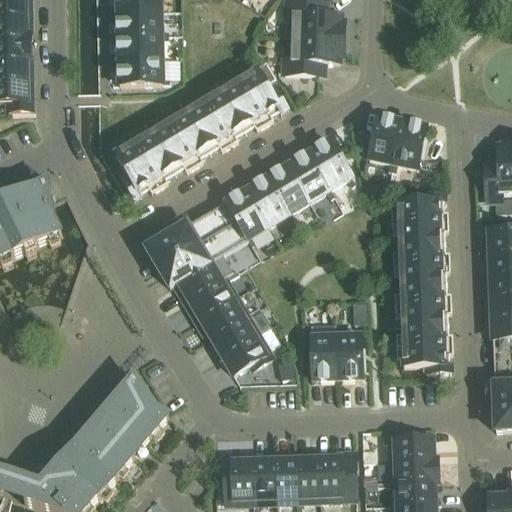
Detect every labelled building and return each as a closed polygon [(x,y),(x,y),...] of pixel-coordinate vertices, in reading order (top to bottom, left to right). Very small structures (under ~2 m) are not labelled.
[(0,0),(0,20),(26,20),(25,0),(0,0)] [(161,0),(118,0),(119,1),(109,1),(110,8),(119,8),(119,11),(119,19),(162,18),(161,0)] [(341,45),(344,45),(345,28),(341,28),(342,22),(320,21),(321,8),(287,6),(287,22),(293,22),(293,43),(318,44),(341,45)] [(162,38),(162,18),(119,19),(119,26),(119,29),(110,29),(110,36),(119,36),(119,43),(162,42),(162,38)] [(0,42),(9,42),(27,42),(27,41),(26,20),(0,20),(0,42)] [(27,63),(27,64),(32,64),(31,41),(27,41),(27,42),(9,42),(0,42),(0,63),(9,63),(27,63)] [(163,66),(162,46),(162,42),(119,43),(120,49),(110,49),(110,56),(120,56),(120,60),(120,67),(163,66)] [(318,44),(293,43),(292,65),(285,64),(285,80),(319,81),(319,68),(340,69),(340,63),(344,63),(344,45),(341,45),(318,44)] [(0,85),(28,85),(27,64),(27,63),(9,63),(0,63),(0,85)] [(163,66),(120,67),(120,74),(120,77),(111,77),(111,84),(120,84),(120,92),(163,91),(163,86),(163,66)] [(208,154),(217,149),(220,153),(222,157),(239,147),(237,143),(234,139),(253,128),(255,132),(257,136),(274,126),(272,122),(269,118),(279,112),(282,117),(287,113),(275,94),(271,97),(259,77),(188,120),(199,139),(208,154)] [(0,107),(9,108),(9,116),(33,115),(32,97),(28,97),(28,85),(0,85),(0,107)] [(272,122),(282,117),(279,112),(269,118),(272,122)] [(188,120),(145,144),(117,162),(128,181),(123,184),(135,204),(141,201),(138,196),(147,190),(150,195),(152,199),(169,189),(167,185),(164,180),(182,169),(185,174),(187,178),(204,168),(202,164),(199,159),(208,154),(199,139),(188,120)] [(385,125),(378,123),(376,132),(374,132),(372,141),(375,141),(370,165),(390,169),(394,170),(403,128),(394,127),(385,125)] [(237,143),(255,132),(253,128),(234,139),(237,143)] [(426,152),(428,143),(425,142),(427,134),(420,132),(411,130),(403,128),(394,170),(398,171),(418,175),(424,151),(426,152)] [(346,166),(344,168),(331,147),(309,159),(331,196),(348,186),(352,184),(353,183),(348,175),(350,174),(346,166)] [(511,147),(504,147),(504,151),(498,151),(499,172),(486,173),(487,207),(503,206),(502,199),(511,198),(511,147)] [(202,164),(220,153),(217,149),(208,154),(199,159),(202,164)] [(298,166),(289,172),(311,209),(328,198),(331,196),(309,159),(304,163),(299,155),(293,158),(298,166)] [(167,185),(185,174),(182,169),(164,180),(167,185)] [(280,177),(275,169),(269,173),(274,181),(268,184),(290,221),(294,219),(311,209),(289,172),(280,177)] [(287,223),(290,221),(268,184),(263,187),(258,179),(252,183),(257,191),(248,196),(270,233),(287,223)] [(0,269),(18,260),(59,241),(63,239),(49,211),(48,208),(39,190),(36,191),(0,208),(0,269)] [(141,201),(150,195),(147,190),(138,196),(141,201)] [(253,244),(270,233),(248,196),(239,202),(234,194),(228,197),(233,205),(227,209),(249,246),(253,244)] [(399,209),(402,292),(439,290),(442,290),(441,279),(447,279),(451,279),(450,260),(446,260),(441,260),(440,239),(445,238),(449,238),(449,219),(439,219),(439,208),(444,208),(444,201),(421,202),(421,208),(399,209)] [(227,209),(189,231),(201,250),(212,269),(215,266),(249,246),(227,209)] [(201,250),(189,231),(185,224),(170,233),(171,234),(163,238),(167,244),(148,255),(159,274),(180,262),(201,250)] [(509,236),(490,236),(491,259),(511,257),(511,231),(509,231),(509,236)] [(180,262),(159,274),(171,294),(174,292),(180,289),(212,269),(201,250),(180,262)] [(511,257),(491,259),(491,280),(511,279),(511,257)] [(180,289),(190,306),(226,285),(225,283),(215,266),(212,269),(180,289)] [(511,279),(491,280),(492,302),(511,301),(511,279)] [(227,287),(226,285),(190,306),(201,325),(237,303),(227,287)] [(190,306),(180,289),(174,292),(207,347),(212,343),(201,325),(190,306)] [(439,290),(402,292),(405,374),(427,373),(427,379),(450,378),(450,372),(445,372),(444,361),(454,361),(454,341),(449,341),(444,341),(443,320),(449,320),(453,320),(452,300),(448,301),(442,301),(442,290),(439,290)] [(511,301),(492,302),(493,323),(511,322),(511,301)] [(201,325),(212,343),(248,322),(247,320),(237,303),(201,325)] [(368,309),(355,310),(357,325),(369,324),(368,309)] [(259,340),(249,324),(248,322),(212,343),(223,362),(259,340)] [(511,322),(493,323),(494,344),(511,343),(511,322)] [(269,357),(259,340),(223,362),(235,381),(252,371),(254,375),(273,364),(272,361),(271,360),(269,357)] [(337,343),(339,385),(364,384),(363,375),(366,375),(365,366),(363,366),(362,342),(341,342),(337,343)] [(311,368),(311,377),(313,377),(314,386),(339,385),(337,343),(333,343),(312,343),(313,368),(311,368)] [(511,343),(494,344),(494,346),(495,389),(511,388),(511,343)] [(128,387),(26,508),(25,508),(35,511),(94,511),(170,423),(128,387)] [(511,388),(495,389),(487,389),(488,406),(489,406),(489,415),(496,415),(497,437),(511,436),(511,388)] [(391,449),(392,468),(434,467),(434,466),(433,444),(414,445),(414,441),(391,442),(391,444),(391,449)] [(225,464),(226,492),(226,510),(234,510),(255,509),(257,509),(255,467),(249,468),(249,463),(225,464)] [(320,465),(322,507),(344,506),(357,506),(356,466),(342,466),(342,464),(320,465)] [(302,508),(322,507),(320,465),(298,466),(300,508),(302,508)] [(300,508),(298,466),(277,467),(278,509),(298,508),(300,508)] [(393,488),(393,490),(435,488),(435,489),(439,489),(438,466),(434,466),(434,467),(392,468),(393,488)] [(259,509),(278,509),(277,467),(255,467),(257,509),(259,509)] [(436,510),(435,489),(435,488),(393,490),(393,492),(394,511),(436,510)] [(511,511),(511,501),(489,502),(489,511),(511,511)]
